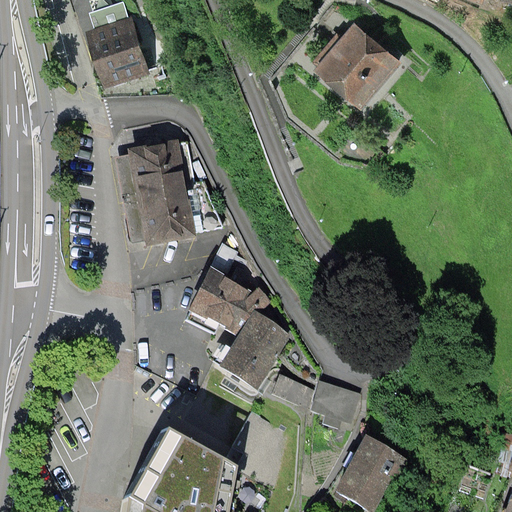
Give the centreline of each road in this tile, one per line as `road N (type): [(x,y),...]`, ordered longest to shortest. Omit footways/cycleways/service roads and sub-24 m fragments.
road 1 (residential): [(214,0),(311,234),(380,314),(388,336),(381,362),(343,370),(321,357),(182,113),(23,118)]
road 2 (primary): [(23,118),(22,304)]
road 3 (residential): [(511,113),(470,49),(396,0)]
road 4 (residential): [(95,511),(118,351)]
road 5 (primary): [(22,304),(0,461)]
road 6 (residential): [(118,351),(120,320),(22,304)]
